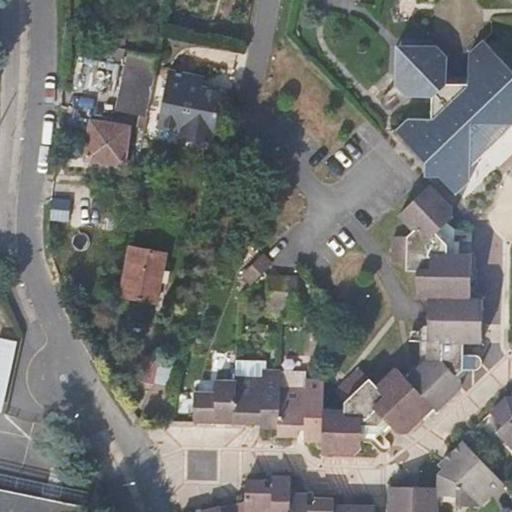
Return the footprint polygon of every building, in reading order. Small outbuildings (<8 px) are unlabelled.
[(511,69),(483,40),(469,53),(469,78),(469,83),(447,83),(447,78),(447,57),(436,45),(410,45),(396,59),(396,82),(406,94),(433,94),(432,116),(411,116),(396,131),(426,162),(439,176),(456,194),(470,181),(470,167),(471,143),(491,123),(511,123),(511,69)] [(410,45),(396,45),(396,59),(410,45)] [(113,111),(148,117),(157,74),(122,67),(113,111)] [(191,76),(171,72),(160,126),(181,131),(181,134),(212,141),(222,93),(189,86),(191,76)] [(130,127),(91,121),(86,159),(124,165),(130,127)] [(511,127),(511,123),(491,123),(471,143),(470,167),(511,127)] [(195,146),(212,141),(181,134),(195,146)] [(426,171),(426,176),(431,176),(439,176),(426,162),(426,171)] [(345,408),(324,408),(323,438),(323,449),(356,450),(361,444),(361,438),(372,439),(381,432),(384,435),(394,426),(397,429),(407,429),(434,403),(438,407),(461,384),(461,376),(471,368),(479,368),(486,361),(486,355),(482,351),(465,351),(465,339),(482,339),(483,309),(483,295),(472,294),(472,250),(461,249),(461,236),(455,236),(455,226),(448,219),(453,215),(453,204),(432,182),(400,213),(414,228),(408,233),(394,233),(393,261),(407,261),(407,270),(418,270),(417,293),(429,293),(428,357),(408,375),(397,364),(377,383),(360,365),(335,388),(345,399),(345,408)] [(166,256),(131,250),(122,298),(157,305),(166,256)] [(244,271),(252,280),(271,261),(262,252),(244,271)] [(267,302),(282,303),(283,274),(268,273),(267,302)] [(296,274),(283,274),(282,303),(296,303),(296,274)] [(22,350),(2,345),(0,352),(0,362),(18,367),(22,350)] [(156,361),(140,358),(136,382),(151,385),(156,361)] [(236,360),(236,375),(236,377),(235,419),(251,420),(261,420),(261,424),(279,424),(280,385),(280,371),(280,368),(262,367),(262,360),(236,360)] [(306,371),(280,371),(280,385),(279,424),(279,432),(293,432),(305,433),(305,436),(323,438),(324,408),(324,377),(306,377),(306,371)] [(196,390),(195,419),(206,419),(235,419),(236,377),(216,377),(215,389),(196,390)] [(511,448),(511,447),(511,394),(507,395),(490,410),(502,423),(495,429),(511,448)] [(480,504),(505,480),(465,438),(453,448),(445,455),(449,461),(439,470),(439,484),(439,493),(457,493),(457,504),(480,504)] [(291,511),(292,490),(292,474),(273,473),(273,477),(261,477),(247,477),(247,496),(245,511),(291,511)] [(92,511),(95,501),(0,479),(0,494),(76,511),(92,511)] [(438,511),(439,493),(439,484),(414,484),(390,484),(390,504),(389,511),(438,511)] [(334,511),(334,502),(336,502),(336,496),(322,496),(309,495),(309,491),(292,490),(291,511),(334,511)] [(76,511),(0,494),(0,511),(76,511)] [(375,511),(376,503),(354,503),(336,502),(334,502),(334,511),(375,511)]
